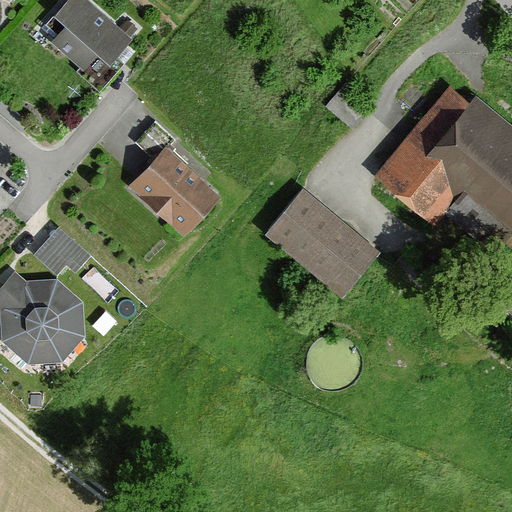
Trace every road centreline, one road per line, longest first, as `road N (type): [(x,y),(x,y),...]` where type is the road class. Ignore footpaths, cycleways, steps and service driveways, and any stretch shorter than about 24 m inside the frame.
road 1 (residential): [(321,177),(397,78),(494,0)]
road 2 (residential): [(129,91),(50,169),(0,124)]
road 3 (track): [(126,511),(0,410)]
